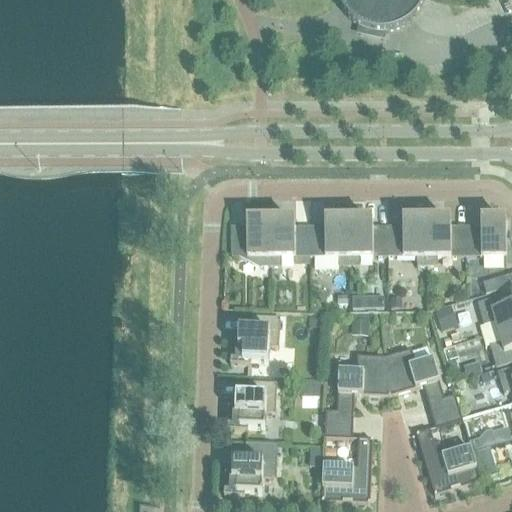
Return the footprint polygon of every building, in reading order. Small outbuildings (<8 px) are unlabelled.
[(355,27),(358,29),(372,32),(371,37),(372,37),(373,32),(387,35),(390,35),(394,34),(398,33),(401,31),(405,29),(408,27),(411,25),(414,22),(416,19),(419,16),(421,13),(423,9),(424,6),(425,2),(425,0),(337,0),(338,2),(339,6),(341,9),(342,13),(344,16),(347,19),(349,22),(352,24),(355,27)] [(358,29),(356,38),(385,44),(387,35),(373,32),(372,37),(371,37),(372,32),(358,29)] [(443,223),(427,224),(427,271),(438,271),(437,261),(466,261),(466,231),(443,231),(443,223)] [(489,231),(466,231),(466,261),(505,261),(505,269),(511,269),(511,245),(511,244),(506,244),(506,234),(506,223),(489,223),(489,231)] [(261,271),(271,271),(271,224),(255,224),(255,231),(232,231),(232,262),(242,262),(261,271)] [(281,262),(310,262),(310,231),(287,231),(287,224),(271,224),(271,271),(281,271),(281,262)] [(310,231),(310,262),(315,262),(315,271),(319,274),(335,273),(339,271),(349,271),(349,224),(333,224),(333,231),(310,231)] [(365,224),(349,224),(349,271),(360,271),(360,261),(388,261),(388,231),(365,231),(365,224)] [(411,231),(388,231),(388,261),(417,261),(417,271),(427,271),(427,224),(411,224),(411,231)] [(495,325),(498,336),(511,331),(511,309),(508,311),(504,299),(477,307),(484,329),(495,325)] [(278,352),(280,322),(252,320),(251,336),(239,335),(239,347),(231,347),(230,369),(251,370),(251,366),(268,367),(269,352),(278,352)] [(352,323),(352,339),(368,340),(368,323),(352,323)] [(511,331),(498,336),(501,346),(490,350),(496,372),(511,366),(511,331)] [(411,354),(385,362),(390,401),(423,391),(432,421),(459,413),(455,400),(444,403),(433,364),(416,369),(411,354)] [(326,416),(325,429),(353,431),(354,399),(390,401),(385,362),(357,361),(357,377),(339,376),(337,416),(326,416)] [(511,395),(511,372),(498,376),(504,398),(511,395)] [(275,418),(277,387),(248,386),(248,402),(236,401),(236,413),(228,412),(227,435),(248,436),(248,432),(265,433),(266,417),(275,418)] [(463,426),(459,413),(432,421),(436,434),(463,426)] [(353,431),(325,429),(325,443),(352,444),(353,431)] [(492,435),(484,436),(477,443),(479,452),(511,443),(508,431),(492,435)] [(416,438),(435,500),(481,487),(471,453),(439,462),(430,434),(416,438)] [(322,506),(370,508),(373,444),(358,443),(357,472),(323,471),(322,506)] [(276,484),(278,449),(246,448),(245,467),(233,467),(232,478),(225,478),(224,500),(245,501),(245,498),(262,498),(263,483),(276,484)] [(310,453),(309,470),(321,471),(322,453),(310,453)]
